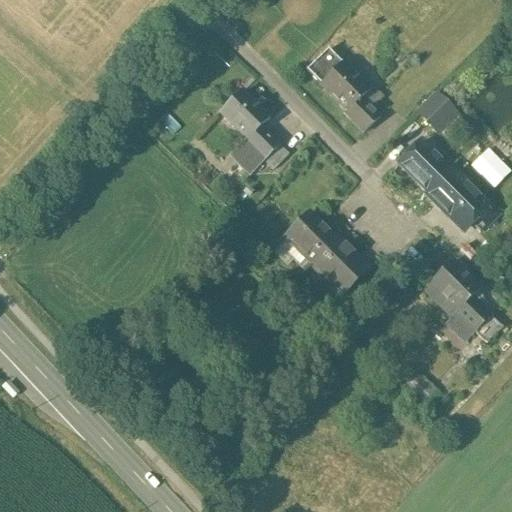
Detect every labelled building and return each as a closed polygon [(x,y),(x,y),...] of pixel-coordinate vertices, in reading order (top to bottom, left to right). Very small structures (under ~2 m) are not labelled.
[(344,65),(328,50),(307,71),(347,112),(345,115),(364,134),(380,118),(362,100),(370,92),(344,65)] [(243,93),(222,114),(249,142),(262,128),(270,120),(243,93)] [(436,96),(419,113),(439,133),(456,116),(436,96)] [(280,146),(262,128),(249,142),(247,144),(264,162),(280,146)] [(245,143),(230,159),(250,179),(265,163),(264,162),(247,144),(245,143)] [(422,144),(400,166),(426,192),(440,179),(449,171),(422,144)] [(280,146),(264,162),(265,163),(277,175),(291,158),(280,146)] [(426,192),(424,194),(443,213),(459,198),(440,179),(426,192)] [(337,243),(310,215),(287,238),(313,264),(311,266),(329,285),(352,261),(335,245),(337,243)] [(352,261),(329,285),(342,298),(369,271),(356,257),(352,261)] [(452,263),(423,292),(451,320),(456,315),(474,334),(490,318),(477,304),(472,308),(467,303),(480,290),(452,263)] [(502,329),(490,318),(474,334),(486,346),(502,329)] [(418,374),(401,391),(425,415),(443,398),(418,374)]
